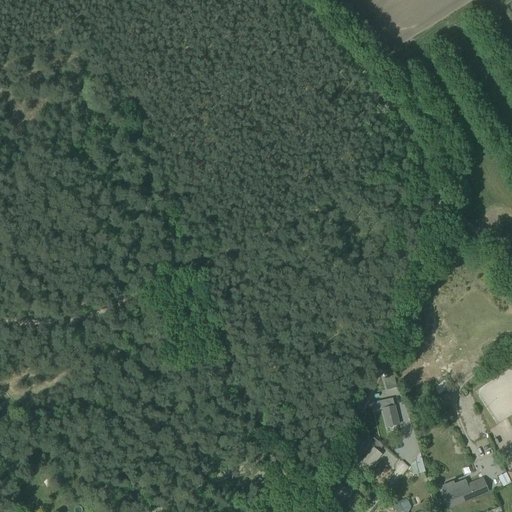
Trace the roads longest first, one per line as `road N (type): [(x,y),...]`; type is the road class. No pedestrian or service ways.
road 1 (track): [(421,179),(203,276),(194,291)]
road 2 (track): [(194,291),(298,511)]
road 3 (track): [(306,0),(388,99),(421,179)]
road 4 (track): [(194,291),(166,292),(80,326),(0,325)]
road 5 (unknown): [(511,347),(481,368),(464,393),(463,414),(492,470)]
road 6 (track): [(421,179),(511,262)]
